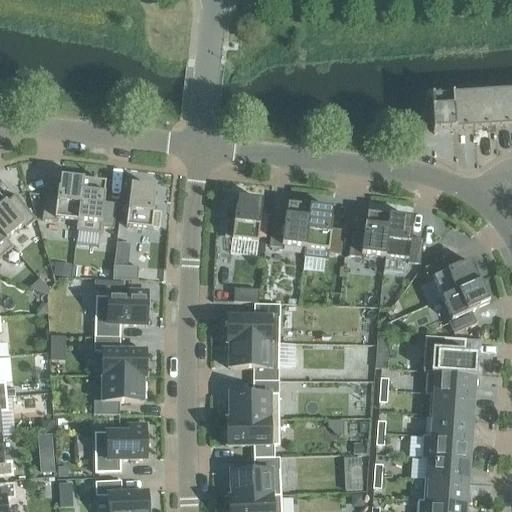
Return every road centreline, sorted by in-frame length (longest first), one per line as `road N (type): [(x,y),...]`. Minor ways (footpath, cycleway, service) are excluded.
road 1 (residential): [(185,511),(185,259),(196,146)]
road 2 (residential): [(196,146),(414,169),(480,192)]
road 3 (residential): [(0,136),(50,130),(196,146)]
road 4 (residential): [(196,146),(211,0)]
